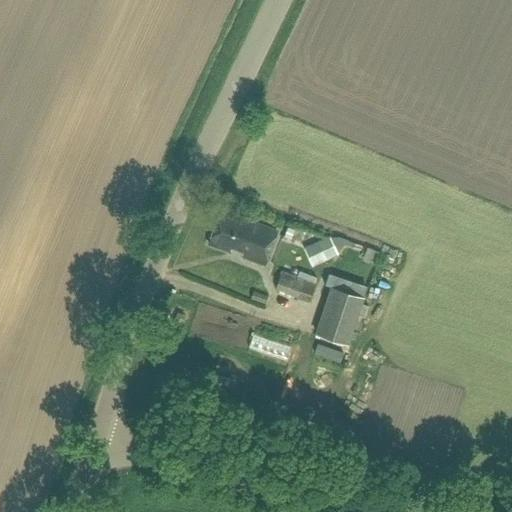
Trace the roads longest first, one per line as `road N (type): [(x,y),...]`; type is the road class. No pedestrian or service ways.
road 1 (tertiary): [(99,442),(147,281),(277,0)]
road 2 (unclassified): [(394,511),(263,488),(99,442)]
